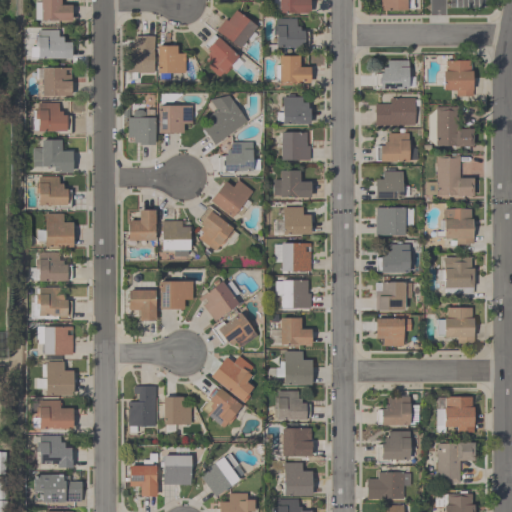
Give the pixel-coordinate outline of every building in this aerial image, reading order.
[(35,20),(35,2),(40,2),(40,0),(60,0),(60,5),(70,5),(70,20),(35,20)] [(308,0),(308,14),(277,14),(277,0),(308,0)] [(405,0),(405,11),(379,11),(379,0),(405,0)] [(256,27),(239,48),(215,29),(223,19),(226,21),(235,10),(256,27)] [(295,19),(295,29),(303,29),(303,47),(274,47),(274,19),(295,19)] [(57,29),(58,37),(62,37),(62,43),(69,43),(69,59),(35,59),(35,30),(57,29)] [(126,47),(133,47),(133,35),(152,35),(152,73),(137,73),(137,82),(126,82),(126,47)] [(200,61),(206,54),(200,48),(214,35),(236,57),(217,77),(200,61)] [(182,53),(182,72),(154,72),(154,44),(173,44),(173,53),(182,53)] [(297,56),(297,67),(310,67),(310,84),(278,84),(278,56),(297,56)] [(379,89),(379,73),(382,73),(382,67),(386,67),(386,61),(407,61),(407,89),(379,89)] [(471,61),(472,96),(455,96),(455,90),(442,90),(441,71),(444,71),(444,61),(471,61)] [(69,66),(69,95),(36,95),(36,66),(69,66)] [(246,123),(214,145),(202,127),(214,119),(210,114),(215,111),(208,100),(227,96),(246,123)] [(307,124),(280,124),(280,97),(300,97),(300,103),(306,103),(306,108),(307,108),(307,124)] [(373,126),(373,103),(389,103),(389,98),(414,98),(414,125),(373,126)] [(57,102),(57,112),(66,112),(66,131),(36,131),(35,102),(57,102)] [(190,124),(182,124),(182,133),(156,133),(156,105),(190,105),(190,124)] [(470,146),(427,146),(427,107),(454,107),(454,127),(470,127),(470,146)] [(153,145),(138,145),(138,143),(132,143),(132,137),(127,137),(127,118),(153,118),(153,145)] [(278,161),(278,132),(304,132),(304,146),(307,146),(307,161),(278,161)] [(410,148),(416,148),(416,161),(379,161),(379,146),(383,146),(383,142),(387,141),(387,134),(408,134),(408,140),(410,141),(410,148)] [(60,140),(59,151),(70,151),(71,172),(31,172),(31,148),(40,149),(40,140),(60,140)] [(226,155),(226,149),(229,149),(229,142),(251,142),(251,171),(223,170),(223,155),(226,155)] [(434,181),(434,154),(458,155),(457,177),(471,177),(471,195),(422,195),(422,181),(434,181)] [(277,198),(277,195),(271,195),(271,180),(277,180),(277,171),(297,171),(297,181),(308,181),(308,198),(277,198)] [(380,179),(380,171),(400,171),(400,198),(372,198),(372,179),(380,179)] [(36,206),(36,177),(56,177),(56,185),(61,185),(61,189),(66,189),(66,205),(36,206)] [(228,187),(234,179),(251,193),(229,219),(206,199),(221,181),(228,187)] [(307,234),(280,234),(280,232),(272,232),(272,222),(280,222),(280,207),(300,207),(300,215),(307,215),(307,234)] [(374,235),(374,207),(402,207),(402,208),(411,208),(411,225),(402,225),(402,235),(374,235)] [(470,243),(454,243),(454,239),(441,239),(441,236),(433,236),(433,231),(437,231),(437,219),(440,219),(440,208),(468,208),(468,218),(470,218),(470,243)] [(126,221),(138,221),(138,210),(154,210),(154,242),(126,242),(126,221)] [(213,251),(197,239),(202,233),(198,230),(201,226),(199,225),(209,212),(230,228),(213,251)] [(70,247),(42,247),(42,213),(61,213),(61,223),(70,223),(70,247)] [(160,249),(161,221),(181,221),(181,227),(189,227),(189,250),(160,249)] [(308,243),(308,247),(302,247),(302,251),(308,251),(308,271),(279,271),(279,243),(308,243)] [(374,272),(374,257),(378,257),(378,255),(382,255),(382,251),(386,251),(386,243),(407,243),(407,250),(409,250),(409,260),(407,260),(407,272),(374,272)] [(57,260),(61,260),(61,264),(65,264),(65,265),(68,265),(68,280),(64,280),(64,281),(36,281),(36,268),(34,268),(34,259),(36,259),(36,252),(57,252),(57,260)] [(441,257),(468,257),(468,268),(470,268),(470,292),(441,292),(441,281),(435,281),(435,270),(441,270),(441,257)] [(305,280),(305,294),(308,294),(308,308),(279,308),(279,280),(305,280)] [(190,281),(190,299),(181,299),(181,309),(156,309),(156,281),(190,281)] [(213,321),(201,305),(205,302),(202,298),(198,301),(196,298),(219,281),(222,285),(228,281),(237,293),(231,297),(236,304),(213,321)] [(409,283),(409,297),(402,297),(402,310),(373,310),(373,283),(379,283),(379,282),(402,282),(402,283),(409,283)] [(57,287),(57,294),(61,294),(61,300),(65,300),(65,301),(69,301),(69,319),(29,319),(29,302),(31,302),(31,295),(34,295),(34,289),(36,289),(36,287),(57,287)] [(153,290),(153,320),(137,320),(137,309),(126,309),(126,290),(153,290)] [(469,307),(469,318),(470,318),(470,343),(455,343),(455,338),(442,338),(442,336),(434,336),(434,319),(442,319),(442,318),(444,318),(444,307),(469,307)] [(234,342),(229,345),(226,341),(224,342),(223,341),(220,344),(209,329),(220,321),(222,324),(238,313),(245,323),(247,321),(252,329),(250,331),(254,336),(238,348),(234,342)] [(308,345),(278,345),(278,317),(298,317),(298,328),(308,328),(308,345)] [(373,338),(373,319),(408,319),(408,331),(400,331),(400,346),(381,346),(381,338),(373,338)] [(41,327),(70,327),(70,330),(64,330),(64,335),(70,335),(70,355),(41,355),(41,327)] [(309,360),(309,384),(281,384),(281,377),(274,377),(274,368),(277,368),(277,362),(281,362),(281,351),(300,351),(300,360),(309,360)] [(241,403),(207,376),(223,356),(231,362),(236,355),(251,367),(246,373),(249,375),(244,382),(250,387),(245,393),(248,395),(241,403)] [(70,395),(43,395),(43,361),(61,361),(61,371),(70,371),(70,395)] [(153,426),(135,426),(135,432),(127,432),(127,426),(126,426),(126,402),(136,402),(136,394),(132,394),(132,386),(153,386),(153,426)] [(205,414),(210,408),(207,406),(210,403),(207,400),(204,397),(212,386),(216,389),(217,388),(239,405),(232,414),(234,416),(229,422),(227,420),(221,428),(205,414)] [(274,391),(295,391),(295,399),(299,399),(299,403),(303,403),(303,404),(306,404),(306,418),(303,418),(303,419),(275,419),(275,418),(272,418),(272,408),(273,408),(273,397),(274,397),(274,391)] [(409,403),(409,413),(407,413),(407,425),(378,425),(378,424),(374,424),(374,410),(378,410),(378,409),(383,409),(383,405),(386,405),(386,396),(406,396),(406,403),(409,403)] [(442,396),(469,396),(469,407),(471,407),(471,433),(455,433),(455,427),(443,427),(443,433),(433,433),(433,409),(441,409),(441,407),(442,407),(442,396)] [(188,425),(174,425),(174,431),(163,431),(163,425),(161,425),(161,397),(179,397),(179,406),(188,406),(188,425)] [(57,400),(57,402),(59,403),(59,407),(57,408),(70,408),(70,429),(36,429),(36,428),(30,428),(30,418),(34,418),(34,407),(36,407),(36,400),(57,400)] [(308,428),(308,441),(309,441),(309,456),(279,456),(279,428),(308,428)] [(407,430),(407,438),(409,438),(409,447),(407,447),(407,459),(379,459),(374,459),(374,445),(379,445),(379,443),(382,443),(382,438),(386,438),(386,430),(407,430)] [(37,436),(58,436),(58,442),(62,442),(62,448),(70,448),(70,468),(55,468),(55,464),(37,464),(37,451),(35,451),(35,442),(37,442),(37,436)] [(434,482),(434,443),(471,443),(471,460),(457,460),(457,482),(434,482)] [(213,497),(196,474),(220,457),(220,458),(227,453),(235,464),(229,469),(237,480),(213,497)] [(188,485),(160,485),(160,467),(158,467),(158,462),(160,462),(160,455),(188,455),(188,485)] [(137,496),(137,486),(126,486),(126,465),(141,465),(141,460),(150,460),(150,465),(153,465),(153,496),(137,496)] [(309,495),(281,495),(281,462),(299,462),(299,471),(309,471),(309,495)] [(401,486),(401,499),(364,499),(364,478),(375,478),(375,472),(401,472),(401,473),(408,473),(408,486),(401,486)] [(79,502),(40,502),(40,491),(31,491),(31,475),(60,475),(67,475),(67,481),(79,481),(79,502)] [(216,511),(216,502),(226,502),(226,493),(244,493),(244,499),(252,499),(252,511),(244,511),(216,511)] [(444,505),(444,494),(469,493),(470,504),(472,504),(472,511),(442,511),(442,505),(444,505)] [(296,499),(296,507),(299,507),(299,511),(309,511),(273,511),(273,506),(275,506),(275,499),(296,499)]
